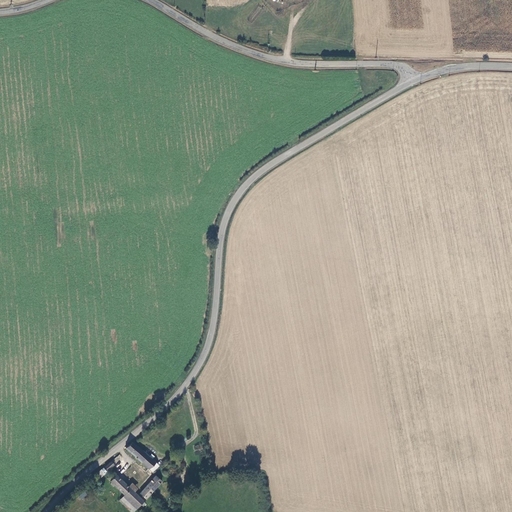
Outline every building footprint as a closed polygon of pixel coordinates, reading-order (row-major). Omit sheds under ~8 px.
[(154,463),(154,462),(133,442),(129,445),(126,447),(149,469),(149,468),(154,463)] [(99,478),(108,472),(104,467),(96,473),(99,478)] [(124,496),(136,508),(143,501),(137,496),(128,487),(116,475),(111,481),(125,495),(124,496)] [(140,493),(146,499),(162,482),(156,476),(141,492),(140,493)] [(132,483),(128,487),(137,496),(140,493),(141,492),(132,483)] [(140,493),(137,496),(143,501),(146,499),(140,493)] [(120,500),(131,511),(133,511),(136,508),(124,496),(120,500)]
